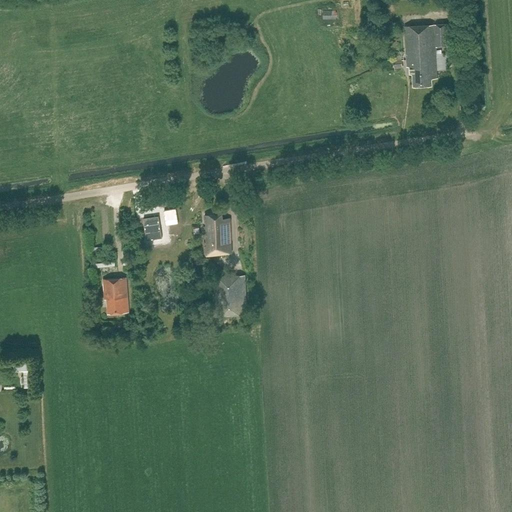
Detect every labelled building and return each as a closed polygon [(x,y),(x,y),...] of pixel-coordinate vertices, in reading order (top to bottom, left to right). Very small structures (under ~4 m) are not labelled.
[(324,20),(338,19),(338,10),(323,11),(324,20)] [(446,23),(404,26),(406,67),(409,67),(409,74),(413,74),(413,85),(431,84),(431,78),(437,78),(435,46),(448,45),(446,23)] [(205,214),(205,225),(204,225),(205,255),(232,253),(230,217),(223,217),(222,213),(205,214)] [(161,238),(158,216),(142,219),(146,241),(161,238)] [(246,314),(245,274),(213,275),(214,315),(246,314)] [(125,277),(102,278),(103,299),(106,298),(107,312),(128,311),(125,277)] [(25,388),(33,387),(31,370),(24,371),(25,388)]
